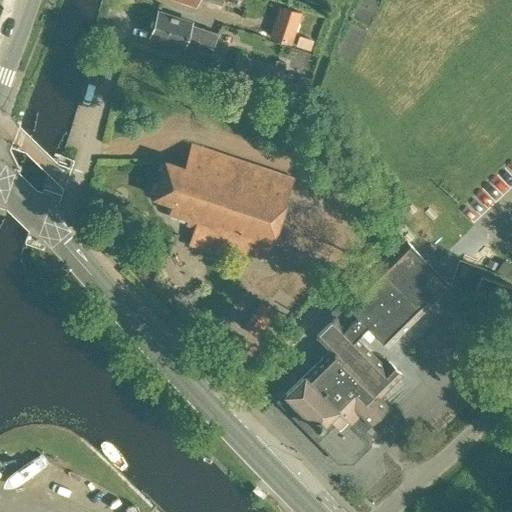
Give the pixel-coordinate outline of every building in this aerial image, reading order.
[(290,45),(302,9),(281,2),(269,38),(290,45)] [(210,56),(218,34),(190,25),(191,24),(158,13),(150,37),(170,44),(170,46),(178,49),(180,47),(182,48),(185,40),(199,45),(197,51),(210,56)] [(283,70),(236,55),(230,75),(277,90),(278,86),(294,91),(296,86),(289,84),(291,78),(281,75),(283,70)] [(266,261),(293,179),(191,145),(183,168),(165,162),(153,198),(171,204),(168,214),(187,220),(185,225),(248,246),(245,254),(266,261)] [(367,327),(386,347),(449,285),(405,241),(330,314),(335,318),(316,336),(330,351),(278,402),(311,436),(338,463),(352,463),(369,446),(369,436),(364,431),(371,424),(370,422),(386,406),(378,398),(401,375),(389,363),(384,367),(355,338),(367,327)] [(511,287),(480,276),(473,296),(510,309),(511,302),(511,287)] [(242,326),(257,335),(262,327),(271,332),(281,315),(258,301),(242,326)]
